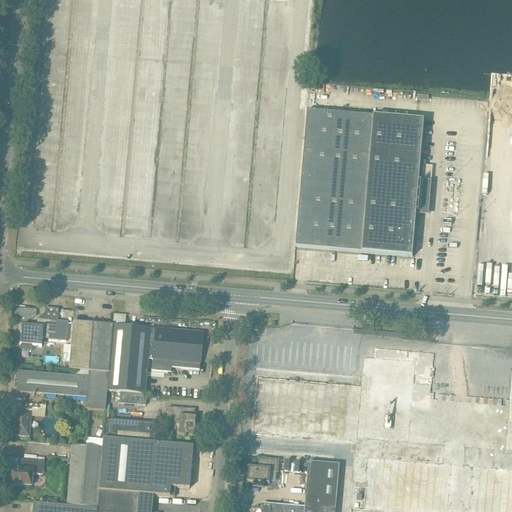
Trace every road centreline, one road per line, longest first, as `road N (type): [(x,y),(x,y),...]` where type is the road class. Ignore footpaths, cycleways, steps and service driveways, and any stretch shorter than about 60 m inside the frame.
road 1 (unknown): [(233,0),(209,245),(162,254),(104,244),(84,231),(105,0)]
road 2 (unclassified): [(511,321),(236,297)]
road 3 (unclassified): [(236,297),(0,275)]
road 4 (unclassified): [(216,511),(236,297)]
road 5 (unclassified): [(0,223),(13,74)]
